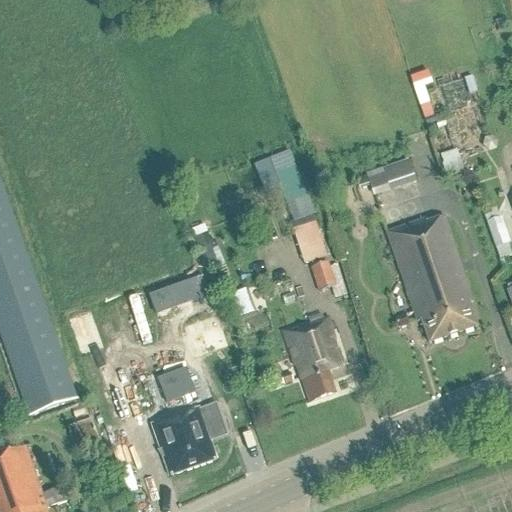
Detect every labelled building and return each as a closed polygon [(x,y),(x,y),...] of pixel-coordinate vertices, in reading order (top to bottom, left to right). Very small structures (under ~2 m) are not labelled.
[(471,145),(457,150),(463,165),(477,159),(471,145)] [(456,152),(440,158),(443,165),(459,160),(456,152)] [(364,177),(372,199),(414,184),(406,162),(364,177)] [(0,332),(29,416),(75,400),(0,186),(0,332)] [(429,346),(477,329),(468,305),(473,303),(444,219),(426,225),(425,220),(385,234),(415,323),(420,322),(429,346)] [(509,246),(500,220),(486,224),(494,250),(509,246)] [(291,232),(303,267),(325,260),(312,222),(291,229),(292,232),(291,232)] [(309,270),(317,295),(334,289),(326,265),(309,270)] [(148,297),(155,316),(209,298),(202,278),(148,297)] [(393,321),(396,330),(406,327),(403,318),(393,321)] [(309,404),(335,396),(327,373),(343,368),(327,320),(282,334),(287,350),(289,349),(299,382),(301,381),(309,404)] [(185,371),(157,381),(166,406),(195,396),(185,371)] [(280,377),(283,387),(293,383),(290,374),(280,377)] [(169,479),(216,463),(198,411),(151,428),(160,452),(161,452),(164,459),(162,460),(169,479)] [(267,412),(252,416),(260,442),(274,437),(267,412)] [(69,429),(76,449),(96,442),(90,422),(69,429)] [(45,511),(65,505),(60,491),(40,498),(23,451),(0,460),(0,511),(45,511)]
